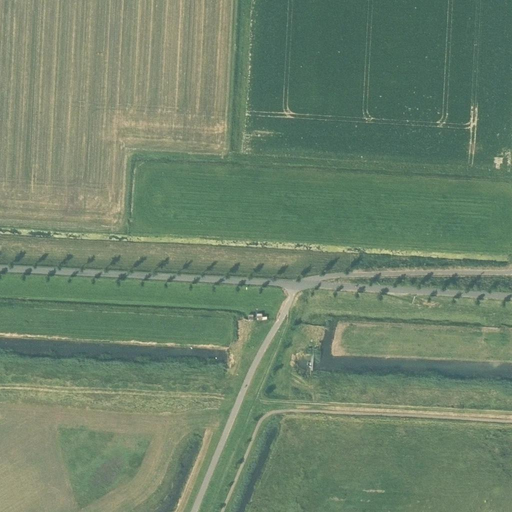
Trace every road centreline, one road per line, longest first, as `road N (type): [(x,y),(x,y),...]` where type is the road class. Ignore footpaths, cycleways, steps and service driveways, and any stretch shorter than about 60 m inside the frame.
road 1 (unclassified): [(0,269),(511,296)]
road 2 (unknown): [(222,511),(264,413),(511,422)]
